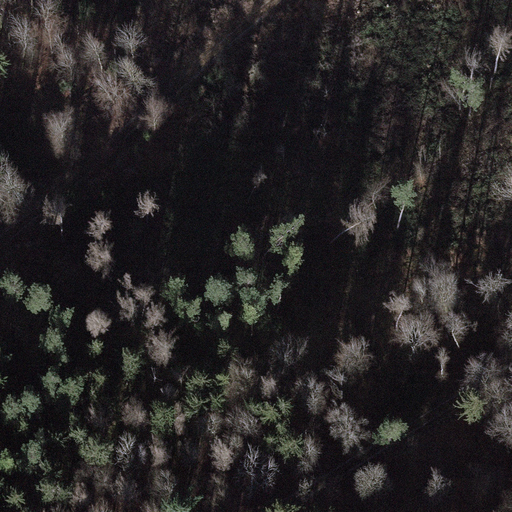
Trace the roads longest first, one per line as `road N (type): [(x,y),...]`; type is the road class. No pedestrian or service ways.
road 1 (track): [(0,238),(281,0)]
road 2 (track): [(511,370),(252,511)]
